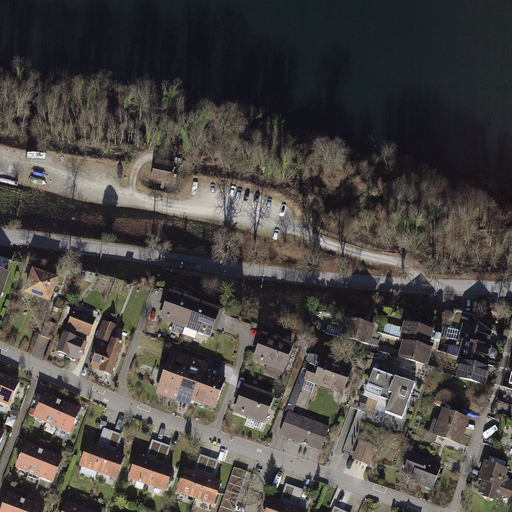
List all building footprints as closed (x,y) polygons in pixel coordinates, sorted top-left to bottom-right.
[(155,164),(152,179),(175,184),(178,169),(155,164)] [(0,181),(18,186),(19,182),(0,177),(0,181)] [(34,272),(27,292),(49,300),(56,281),(34,272)] [(172,331),(184,335),(196,303),(182,298),(183,294),(174,291),(163,319),(175,323),(172,331)] [(64,301),(59,299),(52,318),(57,319),(64,301)] [(196,303),(184,335),(195,339),(198,331),(210,336),(220,307),(211,304),(210,308),(196,303)] [(74,313),(69,326),(89,334),(93,321),(74,313)] [(346,318),(342,334),(369,341),(373,325),(346,318)] [(50,339),(55,325),(47,322),(42,336),(50,339)] [(405,338),(400,356),(427,364),(432,349),(427,347),(432,330),(406,322),(401,337),(405,338)] [(106,323),(100,338),(110,341),(116,326),(106,323)] [(266,327),(254,355),(287,369),(299,341),(266,327)] [(490,334),(464,327),(460,343),(462,344),(457,361),(459,361),(455,376),(485,384),(489,368),(486,367),(491,349),(486,348),(490,334)] [(87,343),(65,335),(59,351),(77,359),(81,351),(83,352),(87,343)] [(99,349),(93,365),(112,372),(122,345),(113,342),(109,352),(99,349)] [(326,354),(317,376),(348,388),(357,366),(326,354)] [(173,355),(161,389),(216,408),(224,387),(203,379),(207,367),(173,355)] [(416,385),(374,372),(367,396),(385,402),(381,416),(404,423),(416,385)] [(0,394),(0,402),(9,406),(19,384),(7,379),(0,394)] [(253,383),(242,410),(270,421),(281,395),(253,383)] [(35,418),(47,423),(56,401),(45,396),(35,418)] [(47,423),(58,428),(68,406),(56,401),(47,423)] [(58,428),(70,433),(80,411),(68,406),(58,428)] [(291,415),(283,435),(322,450),(330,429),(291,415)] [(440,436),(441,434),(458,440),(464,422),(445,415),(442,423),(435,420),(430,433),(440,436)] [(105,430),(101,444),(117,449),(122,436),(105,430)] [(154,443),(149,457),(165,462),(171,448),(154,443)] [(17,468),(29,472),(38,450),(26,445),(17,468)] [(360,445),(354,459),(369,465),(375,451),(360,445)] [(492,445),(487,463),(503,468),(508,451),(492,445)] [(89,446),(82,466),(100,472),(107,452),(89,446)] [(29,472),(41,477),(50,455),(38,450),(29,472)] [(107,452),(100,472),(118,479),(125,459),(107,452)] [(412,454),(405,472),(413,475),(411,481),(434,489),(441,469),(428,465),(430,460),(412,454)] [(41,477),(53,482),(62,460),(50,455),(41,477)] [(202,457),(198,471),(214,476),(219,462),(202,457)] [(137,458),(130,478),(149,485),(156,465),(137,458)] [(511,488),(511,485),(511,482),(506,480),(507,477),(504,476),(506,469),(503,468),(487,463),(484,472),(487,473),(481,493),(499,499),(501,494),(504,485),(511,488)] [(156,465),(149,485),(167,491),(174,471),(156,465)] [(234,468),(219,511),(234,511),(248,473),(234,468)] [(186,473),(179,492),(197,499),(204,479),(186,473)] [(204,479),(197,499),(215,505),(222,485),(204,479)] [(511,511),(511,485),(511,488),(504,485),(501,494),(511,498),(511,507),(510,511),(511,511)] [(287,486),(283,500),(299,505),(304,491),(287,486)] [(1,511),(15,511),(20,500),(8,495),(1,511)] [(15,511),(29,511),(32,504),(20,500),(15,511)] [(271,502),(267,511),(287,511),(289,508),(271,502)]
